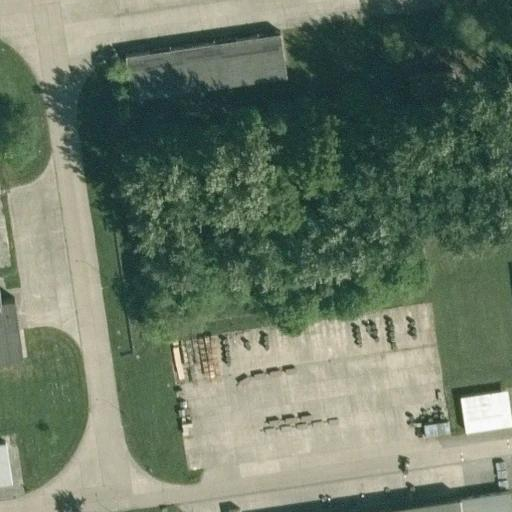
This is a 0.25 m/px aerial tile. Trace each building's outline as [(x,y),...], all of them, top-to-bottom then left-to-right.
[(308,33),(298,35),(300,47),(310,46),(308,33)] [(278,38),(121,60),(127,106),(284,84),(278,44),(278,38)] [(0,191),(0,272),(12,270),(0,193),(0,191)] [(17,335),(12,305),(0,306),(0,365),(20,363),(17,335)] [(505,394),(457,401),(462,438),(510,432),(505,394)] [(4,447),(0,447),(0,486),(9,485),(5,452),(4,447)] [(433,509),(458,505),(454,477),(429,481),(433,509)] [(510,511),(508,498),(458,505),(458,511),(510,511)]
